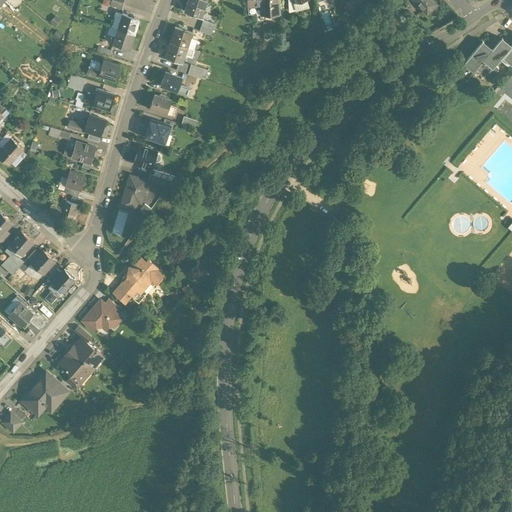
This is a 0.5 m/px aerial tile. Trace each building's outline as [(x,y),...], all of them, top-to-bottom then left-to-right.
[(123,4),(112,0),(111,6),(121,10),(123,4)] [(207,1),(202,0),(188,0),(185,11),(202,17),(207,1)] [(277,0),(260,0),(261,7),(261,14),(279,13),(277,0)] [(294,1),(293,0),(285,0),(283,1),(283,15),(296,11),(294,1)] [(412,0),(427,15),(437,5),(432,0),(412,0)] [(139,19),(122,14),(117,29),(134,34),(139,19)] [(214,24),(204,21),(202,26),(212,29),(214,24)] [(202,26),(200,32),(210,35),(212,29),(202,26)] [(192,33),(175,27),(170,42),(187,47),(192,33)] [(134,34),(117,29),(112,45),(129,50),(134,34)] [(492,50),(483,61),(492,69),(502,58),(511,47),(502,39),(492,50)] [(170,42),(165,57),(182,63),(187,47),(170,42)] [(482,42),(463,64),(473,72),(483,61),(492,50),(482,42)] [(511,45),(502,58),(511,66),(511,65),(511,45)] [(103,48),(102,54),(112,57),(114,52),(103,48)] [(120,65),(104,60),(100,71),(89,67),(86,74),(99,78),(99,76),(107,79),(115,81),(120,65)] [(190,68),(179,64),(177,70),(184,73),(188,74),(190,68)] [(206,73),(190,68),(188,74),(190,75),(204,79),(206,73)] [(182,78),(166,72),(161,87),(177,92),(179,86),(181,81),(182,78)] [(182,78),(181,81),(187,83),(190,75),(188,74),(184,73),(182,78)] [(84,79),(71,75),(67,88),(81,92),(83,85),(84,79)] [(93,82),(84,79),(83,85),(91,88),(93,82)] [(115,81),(107,79),(105,85),(117,89),(119,82),(115,81)] [(179,86),(177,92),(187,95),(189,89),(179,86)] [(114,94),(98,90),(95,99),(93,105),(109,110),(114,94)] [(95,99),(85,95),(83,102),(93,105),(95,99)] [(161,97),(155,96),(150,110),(167,115),(167,114),(174,117),(177,108),(170,106),(171,101),(165,99),(166,96),(162,95),(161,97)] [(106,120),(89,116),(86,126),(85,132),(90,133),(101,137),(106,120)] [(185,118),(182,125),(195,129),(197,122),(185,118)] [(157,124),(150,121),(145,137),(158,141),(159,138),(166,140),(171,127),(158,122),(157,124)] [(86,126),(73,123),(71,129),(85,133),(85,132),(86,126)] [(61,132),(50,129),(48,136),(59,139),(61,132)] [(101,137),(90,133),(88,140),(99,143),(101,137)] [(12,138),(10,140),(17,146),(19,144),(12,138)] [(10,140),(0,151),(0,159),(8,166),(22,150),(17,146),(10,140)] [(96,149),(76,143),(74,151),(72,158),(72,159),(91,165),(96,149)] [(158,152),(139,147),(134,164),(151,170),(152,170),(155,162),(159,162),(161,159),(161,155),(157,153),(158,152)] [(74,151),(66,149),(64,156),(72,158),(74,151)] [(152,170),(151,170),(150,175),(167,181),(169,175),(152,170)] [(79,175),(69,172),(64,187),(67,188),(79,192),(81,192),(85,179),(79,177),(79,175)] [(167,181),(150,175),(148,182),(165,187),(167,181)] [(145,181),(131,176),(130,180),(129,180),(125,191),(126,191),(121,207),(136,211),(141,194),(144,195),(147,186),(144,185),(145,181)] [(77,197),(79,192),(67,188),(65,194),(73,196),(77,197)] [(77,197),(73,196),(70,204),(79,207),(81,207),(84,200),(77,197)] [(62,207),(55,202),(49,209),(59,216),(62,207)] [(70,204),(64,202),(62,207),(59,216),(74,221),(79,207),(70,204)] [(131,221),(138,227),(151,209),(143,204),(131,221)] [(123,235),(127,211),(119,210),(115,234),(123,235)] [(0,213),(0,237),(6,231),(12,224),(0,213)] [(6,231),(0,237),(0,240),(3,243),(10,234),(6,231)] [(21,232),(9,245),(16,251),(14,254),(18,258),(20,255),(21,256),(33,243),(21,232)] [(20,258),(21,256),(20,255),(18,258),(14,254),(16,251),(9,245),(4,250),(11,256),(3,265),(9,270),(9,269),(20,258)] [(35,249),(26,260),(31,264),(40,253),(35,249)] [(40,253),(31,264),(43,275),(50,267),(48,266),(53,261),(42,251),(40,253)] [(24,262),(20,258),(9,269),(14,273),(15,273),(19,268),(24,262)] [(141,258),(136,263),(133,262),(132,267),(128,267),(126,277),(127,277),(126,281),(124,284),(122,282),(121,283),(129,290),(126,293),(130,296),(129,297),(138,305),(145,297),(144,296),(155,283),(156,284),(161,279),(154,273),(158,269),(148,260),(146,262),(141,258)] [(26,260),(24,262),(19,268),(24,272),(24,271),(31,264),(26,260)] [(31,264),(24,271),(37,282),(43,275),(31,264)] [(19,268),(15,273),(19,277),(24,272),(19,268)] [(49,277),(54,282),(62,273),(57,268),(49,277)] [(54,282),(52,284),(62,293),(74,279),(64,270),(62,273),(54,282)] [(129,290),(121,283),(112,293),(124,303),(129,297),(130,296),(126,293),(129,290)] [(118,307),(108,298),(104,303),(114,312),(118,307)] [(104,303),(102,301),(98,302),(81,321),(92,330),(96,326),(101,326),(105,329),(108,325),(114,325),(121,318),(114,312),(104,303)] [(19,304),(9,316),(21,327),(22,326),(24,328),(29,322),(27,320),(32,315),(19,304)] [(5,331),(0,326),(0,342),(5,347),(12,339),(4,332),(5,331)] [(91,337),(82,329),(77,334),(80,337),(86,342),(91,337)] [(80,337),(72,347),(72,346),(69,349),(89,367),(100,354),(86,342),(80,337)] [(89,367),(69,349),(65,353),(66,354),(58,363),(71,374),(78,380),(78,379),(89,367)] [(47,373),(36,385),(35,383),(21,399),(37,413),(52,397),(57,401),(67,390),(58,382),(59,381),(52,375),(51,376),(47,373)] [(78,380),(71,374),(66,379),(76,388),(81,383),(81,382),(78,379),(78,380)] [(25,416),(15,407),(10,412),(21,421),(25,416)] [(21,421),(10,412),(2,421),(13,430),(21,421)]
